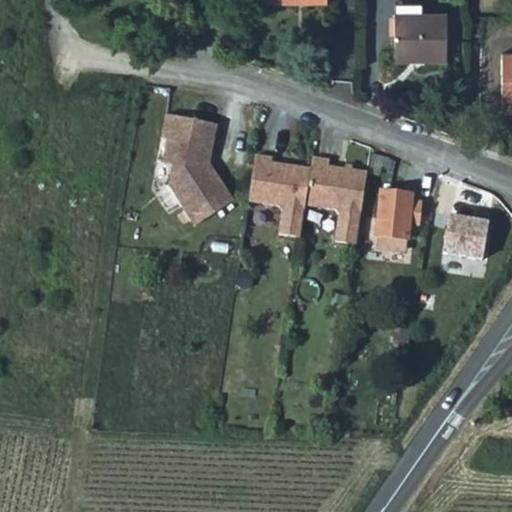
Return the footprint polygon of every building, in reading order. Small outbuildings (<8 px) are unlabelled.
[(505,0),(476,0),(476,10),(505,11),(505,0)] [(398,49),(451,48),(450,5),(425,6),(398,6),(398,49)] [(511,43),(504,44),(503,95),(511,95),(511,43)] [(511,95),(503,95),(503,105),(511,105),(511,95)] [(217,122),(166,112),(162,137),(168,138),(163,162),(173,164),(170,183),(196,225),(235,200),(210,161),(217,122)] [(271,152),(254,150),(248,195),(278,199),(282,204),(279,227),(300,230),(304,198),(335,203),(338,207),(335,235),(356,238),(366,165),(327,160),(328,153),(311,151),(309,163),(270,157),(271,152)] [(411,188),(381,185),(376,241),(406,244),(408,217),(417,218),(420,196),(411,195),(411,188)] [(488,222),(448,216),(442,254),(482,261),(488,222)]
